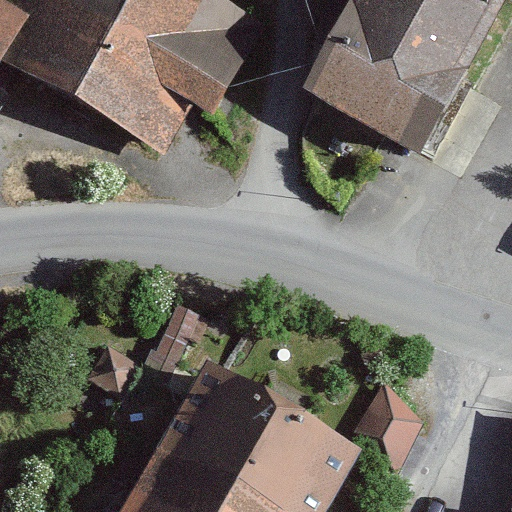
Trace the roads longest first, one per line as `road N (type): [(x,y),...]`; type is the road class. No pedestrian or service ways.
road 1 (tertiary): [(0,243),(143,234),(261,255),(511,339)]
road 2 (track): [(294,0),(261,255)]
